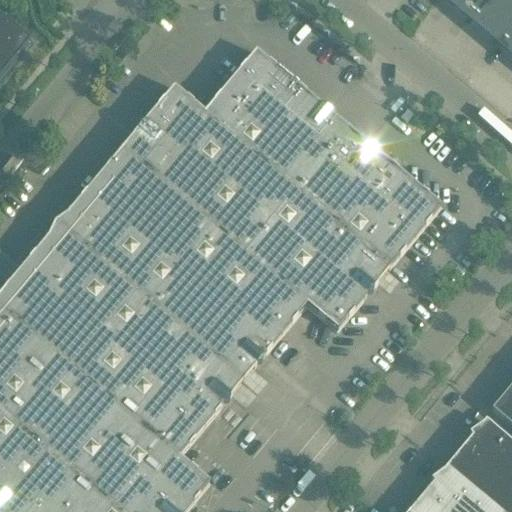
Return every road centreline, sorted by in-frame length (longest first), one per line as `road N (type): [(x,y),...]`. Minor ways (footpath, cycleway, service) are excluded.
road 1 (unclassified): [(300,511),(511,256)]
road 2 (unclassified): [(339,0),(511,146)]
road 3 (unclassified): [(0,175),(128,20)]
